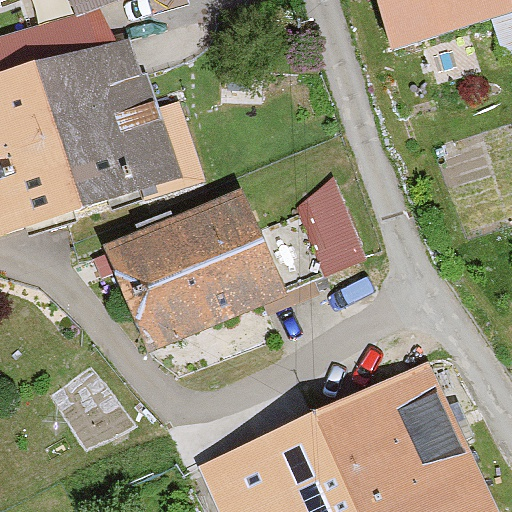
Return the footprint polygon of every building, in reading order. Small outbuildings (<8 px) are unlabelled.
[(502,0),(367,0),(387,56),(508,14),(502,0)] [(0,75),(0,240),(182,196),(144,40),(0,75)] [(325,272),(372,256),(344,177),(297,194),(325,272)] [(94,255),(96,261),(127,360),(275,313),(242,209),(94,255)] [(346,511),(485,511),(419,368),(304,420),(346,511)] [(207,511),(346,511),(304,420),(190,473),(207,511)]
